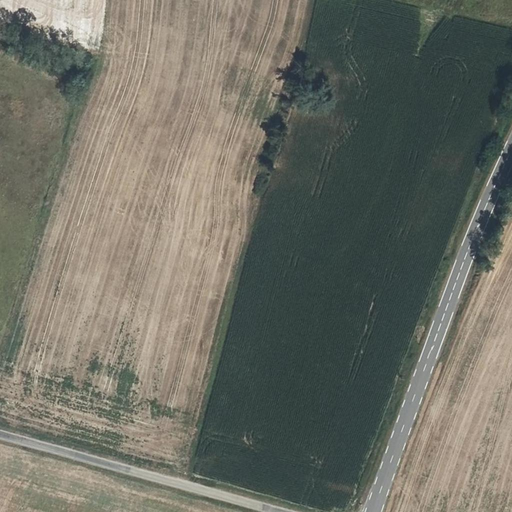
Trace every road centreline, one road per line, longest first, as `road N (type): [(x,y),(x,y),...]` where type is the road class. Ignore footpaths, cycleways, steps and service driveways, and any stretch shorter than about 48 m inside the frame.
road 1 (tertiary): [(373,511),(479,210),(511,140)]
road 2 (unclassified): [(0,435),(283,511)]
